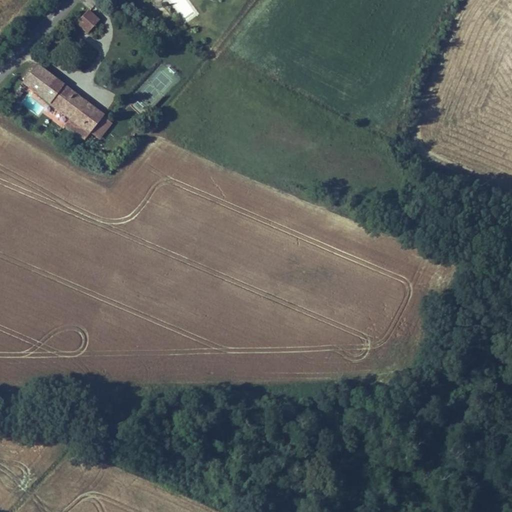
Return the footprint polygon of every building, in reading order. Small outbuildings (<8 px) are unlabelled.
[(87,10),(76,25),(88,35),(100,20),(87,10)] [(36,65),(21,84),(48,105),(85,133),(99,114),(36,65)] [(85,133),(48,105),(43,112),(85,144),(90,137),(85,133)] [(105,118),(99,114),(85,133),(90,137),(104,119),(105,118)] [(104,119),(90,137),(99,144),(113,126),(104,119)]
